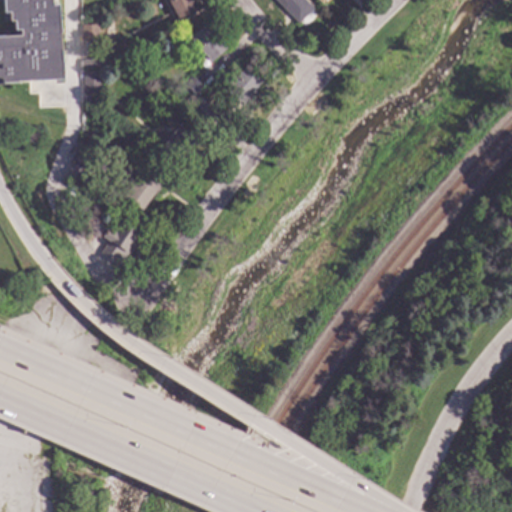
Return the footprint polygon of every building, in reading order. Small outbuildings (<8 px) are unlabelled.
[(0,0),(54,0),(60,80),(0,83),(0,0)] [(192,0),(196,7),(176,18),(167,0),(192,0)] [(304,0),(313,9),(299,23),(276,0),(304,0)] [(226,47),(211,61),(189,37),(205,23),(226,47)] [(98,40),(81,40),(81,24),(98,24),(98,40)] [(106,67),(83,68),(82,59),(105,58),(106,67)] [(261,79),(241,105),(225,92),(245,66),(261,79)] [(100,93),(83,93),(82,72),(100,72),(100,93)] [(205,88),(192,101),(180,88),(192,76),(205,88)] [(213,109),(201,123),(188,112),(200,98),(213,109)] [(197,137),(178,163),(160,150),(179,124),(197,137)] [(95,136),(92,145),(84,142),(87,133),(95,136)] [(93,150),(88,166),(71,160),(76,144),(93,150)] [(88,170),(83,184),(65,178),(69,164),(88,170)] [(162,183),(142,211),(133,204),(118,206),(116,193),(127,192),(142,170),(162,183)] [(139,232),(133,242),(136,244),(121,268),(99,254),(107,241),(101,237),(107,228),(115,232),(122,221),(139,232)]
